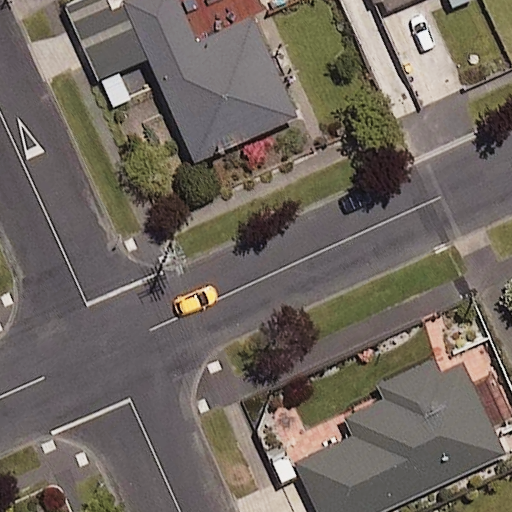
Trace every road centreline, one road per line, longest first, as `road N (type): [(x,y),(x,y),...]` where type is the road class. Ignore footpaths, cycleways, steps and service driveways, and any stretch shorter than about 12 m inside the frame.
road 1 (residential): [(109,348),(511,166)]
road 2 (residential): [(109,348),(0,108)]
road 3 (residential): [(182,511),(109,348)]
